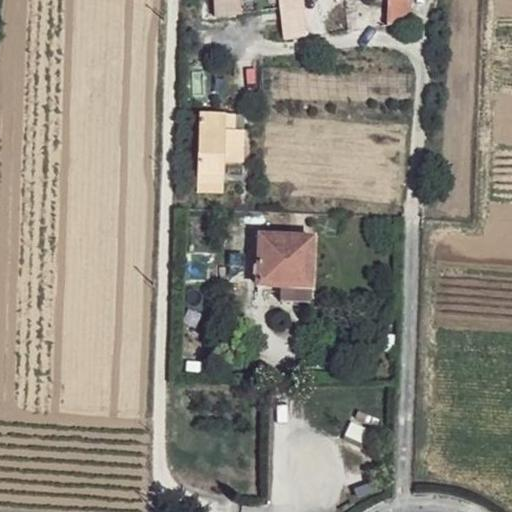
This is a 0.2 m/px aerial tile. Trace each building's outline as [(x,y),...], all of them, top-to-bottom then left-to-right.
[(241,0),(215,0),(219,22),(245,18),(241,0)] [(280,0),(287,40),(309,37),(302,0),(386,0),(386,25),(410,20),(410,0),(280,0)] [(226,112),(190,112),(189,173),(212,172),(213,162),(233,163),(234,131),(226,131),(226,112)] [(212,172),(189,173),(187,187),(212,187),(212,172)] [(309,232),(260,235),(258,283),(278,282),(279,304),(310,302),(309,232)]
